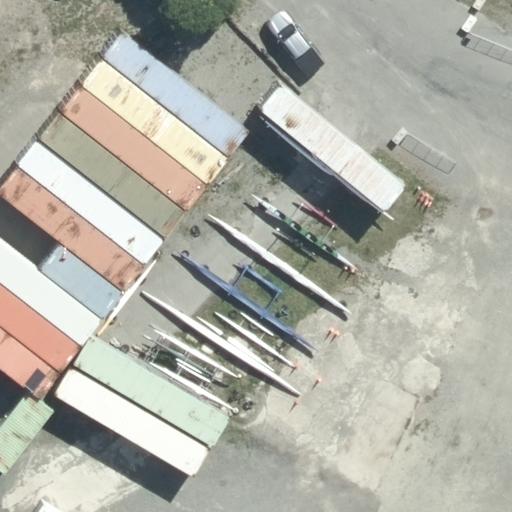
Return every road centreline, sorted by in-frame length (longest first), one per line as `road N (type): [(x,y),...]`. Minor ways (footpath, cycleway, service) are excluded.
road 1 (unknown): [(423,53),(362,98),(283,183),(81,326)]
road 2 (unclassified): [(359,0),(423,53),(511,97)]
